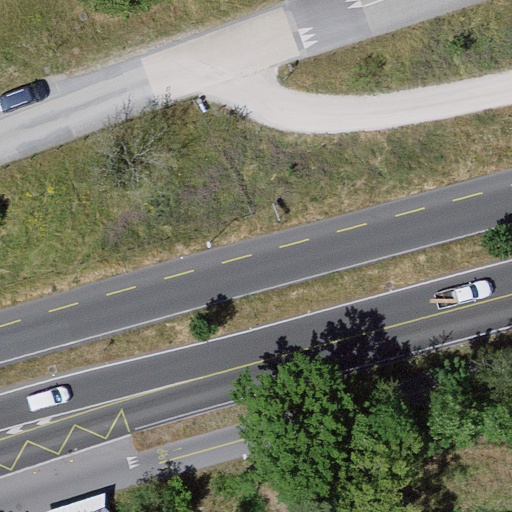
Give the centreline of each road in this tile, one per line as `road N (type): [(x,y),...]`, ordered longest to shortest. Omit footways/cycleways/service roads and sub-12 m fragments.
road 1 (primary): [(0,441),(511,295)]
road 2 (primary): [(511,208),(0,344)]
road 3 (unclassified): [(511,88),(364,114),(284,109),(212,70)]
road 4 (residential): [(0,148),(212,70)]
road 5 (residential): [(212,70),(406,0)]
